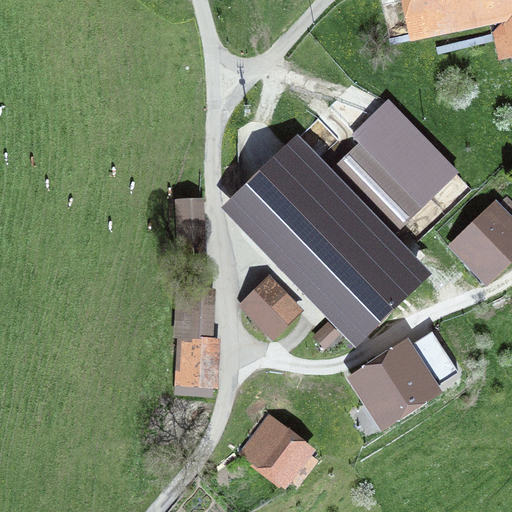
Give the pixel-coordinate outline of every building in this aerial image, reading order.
[(511,0),(410,0),(418,34),(447,28),(445,19),(500,8),(511,58),(511,0)] [(331,173),(392,235),(456,173),(389,104),(354,137),(361,144),(331,173)] [(234,199),(362,332),(416,280),(308,168),(317,160),(296,139),(234,199)] [(456,245),(486,278),(511,253),(511,207),(504,199),(456,245)] [(199,203),(179,204),(182,269),(202,268),(199,203)] [(270,283),(245,306),(272,334),(297,310),(270,283)] [(205,385),(209,341),(202,340),(210,298),(186,293),(178,334),(186,336),(182,383),(205,385)] [(328,325),(315,337),(324,346),(337,334),(328,325)] [(432,333),(356,382),(382,422),(458,373),(432,333)] [(295,486),(314,461),(265,423),(246,448),(295,486)]
